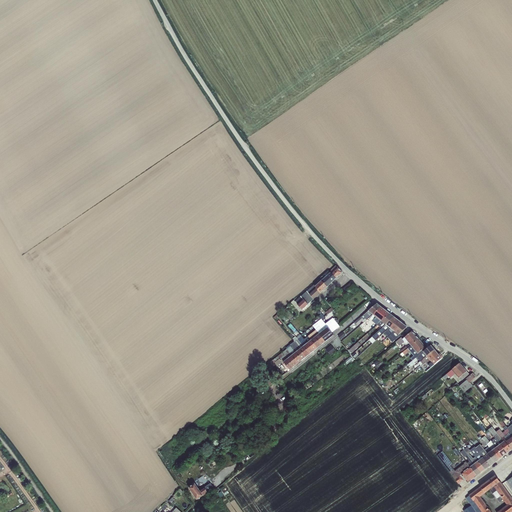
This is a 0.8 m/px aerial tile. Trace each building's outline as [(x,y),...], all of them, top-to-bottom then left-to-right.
[(331,273),(336,278),(342,272),(338,267),(331,273)] [(326,277),(330,273),(329,271),(328,270),(326,273),(323,276),(323,277),(320,279),(321,281),(321,280),(326,277)] [(330,273),(326,277),(331,283),(336,278),(331,273),(330,273)] [(321,280),(327,286),(331,283),(326,277),(321,280)] [(318,283),(324,290),(327,286),(321,280),(321,281),(318,283)] [(331,307),(355,288),(351,282),(327,301),(331,307)] [(316,288),(320,293),(324,290),(318,283),(315,287),(316,288)] [(310,294),(316,288),(315,287),(314,286),(307,291),(310,294)] [(310,294),(314,299),(320,293),(316,288),(310,294)] [(298,305),(304,300),(301,296),(295,301),(298,305)] [(298,305),(302,310),(303,308),(303,309),(306,306),(306,305),(308,304),(304,300),(298,305)] [(377,304),(368,311),(373,314),(373,315),(381,307),(377,304)] [(390,314),(381,307),(373,315),(377,317),(381,321),(382,321),(390,314)] [(327,314),(324,317),(326,319),(335,312),(334,310),(333,310),(327,314)] [(363,320),(365,321),(368,318),(373,314),(368,311),(361,317),(353,323),(356,326),(363,320)] [(373,315),(373,314),(368,318),(365,321),(361,325),(363,328),(368,323),(367,322),(369,320),(372,323),(375,320),(377,317),(373,315)] [(386,324),(394,317),(390,314),(382,321),(385,324),(386,324)] [(379,323),(381,321),(377,317),(375,320),(372,323),(367,327),(369,329),(376,322),(379,323)] [(390,328),(398,320),(394,317),(386,324),(390,328)] [(317,323),(323,330),(327,327),(325,325),(321,319),(320,320),(317,323)] [(399,334),(407,327),(398,320),(390,328),(394,331),(399,335),(399,334)] [(325,325),(327,327),(331,332),(336,329),(330,321),(325,325)] [(390,328),(386,324),(385,324),(381,328),(372,336),(374,338),(380,333),(381,335),(386,331),(390,328)] [(327,327),(323,330),(330,338),(333,335),(331,332),(327,327)] [(394,331),(390,328),(386,331),(381,335),(383,338),(386,335),(388,337),(394,331)] [(309,336),(311,340),(319,334),(316,330),(309,336)] [(319,334),(324,342),(330,338),(323,330),(319,334)] [(399,335),(394,331),(388,337),(387,337),(392,342),(400,336),(399,334),(399,335)] [(411,345),(419,339),(416,335),(412,331),(405,337),(408,341),(411,345)] [(299,339),(301,342),(305,339),(301,334),(294,339),(295,340),(294,342),(294,343),(299,339)] [(311,340),(317,348),(324,342),(319,334),(311,340)] [(309,336),(305,339),(301,342),(303,346),(311,340),(309,336)] [(408,341),(405,337),(402,339),(401,337),(395,342),(399,346),(404,341),(405,343),(408,341)] [(294,343),(300,349),(303,346),(301,342),(299,339),(294,343)] [(417,352),(418,353),(425,347),(419,340),(419,339),(411,345),(415,350),(417,352)] [(303,346),(309,354),(317,348),(311,340),(303,346)] [(291,346),(295,352),(300,349),(294,343),(294,342),(290,345),(291,346)] [(350,353),(360,345),(358,342),(348,350),(350,353)] [(331,356),(336,351),(331,345),(326,349),(331,356)] [(412,353),(415,350),(411,345),(400,354),(402,357),(410,351),(412,353)] [(427,356),(434,350),(431,345),(426,349),(423,352),(427,356)] [(287,349),(291,355),(295,352),(291,346),(287,349)] [(300,349),(304,358),(309,354),(303,346),(300,349)] [(282,352),(287,359),(291,355),(287,349),(282,352)] [(295,352),(301,361),(304,358),(300,349),(295,352)] [(419,355),(418,353),(417,352),(415,350),(412,353),(413,355),(410,358),(413,360),(419,355)] [(438,355),(434,350),(427,356),(431,361),(434,359),(439,355),(438,355)] [(282,352),(277,356),(280,359),(282,363),(284,365),(285,364),(283,362),(287,359),(282,352)] [(291,355),(296,364),(301,361),(295,352),(291,355)] [(423,358),(427,356),(423,352),(419,355),(413,360),(408,364),(411,367),(415,363),(414,362),(421,357),(422,359),(423,358)] [(439,355),(434,359),(437,362),(443,357),(440,353),(438,355),(439,355)] [(287,359),(293,367),(296,364),(291,355),(287,359)] [(304,364),(307,367),(318,358),(315,355),(304,364)] [(276,365),(277,366),(282,363),(280,359),(277,356),(270,362),(274,367),(276,365)] [(432,362),(431,361),(427,356),(423,358),(424,359),(421,361),(422,364),(423,364),(426,362),(428,365),(432,362)] [(285,364),(290,370),(293,367),(287,359),(283,362),(285,364)] [(431,369),(437,362),(434,359),(431,361),(432,362),(428,365),(431,369)] [(456,374),(460,377),(466,372),(459,363),(452,369),(456,374)] [(459,378),(461,381),(469,374),(467,371),(466,372),(460,377),(459,378)] [(459,386),(464,392),(473,385),(470,382),(476,377),(473,373),(466,378),(467,379),(459,386)] [(424,399),(433,391),(432,389),(422,397),(424,399)] [(261,427),(275,416),(273,413),(259,424),(261,427)] [(511,430),(510,432),(510,431),(511,430),(510,427),(507,429),(505,426),(506,426),(502,421),(499,423),(505,431),(502,433),(499,429),(496,432),(501,438),(502,437),(505,441),(509,437),(511,435),(511,430)] [(500,444),(505,441),(502,437),(501,438),(496,432),(494,429),(492,427),(488,430),(496,438),(500,444)] [(496,447),(500,444),(496,438),(492,441),(496,447)] [(492,450),(496,447),(492,441),(491,441),(490,442),(487,444),(489,447),(492,450)] [(500,444),(507,453),(511,450),(505,441),(500,444)] [(496,447),(503,456),(507,453),(500,444),(496,447)] [(478,461),(483,457),(480,453),(475,446),(470,450),(471,452),(475,457),(478,461)] [(492,451),(499,459),(503,456),(496,447),(492,450),(492,451)] [(487,454),(494,463),(499,459),(492,451),(487,454)] [(474,464),(478,461),(475,457),(473,459),(470,455),(469,455),(468,454),(467,455),(474,464)] [(483,457),(489,466),(494,463),(487,454),(483,457)] [(464,458),(461,460),(464,464),(454,472),(453,470),(451,468),(451,467),(442,455),(438,458),(454,479),(460,474),(461,474),(470,467),(464,458)] [(478,461),(485,469),(489,466),(483,457),(478,461)] [(474,464),(481,472),(485,469),(478,461),(474,464)] [(470,467),(477,475),(481,472),(474,464),(470,467)] [(461,474),(468,482),(477,475),(470,467),(461,474)] [(464,480),(460,474),(454,479),(459,484),(464,480)] [(499,481),(495,475),(480,486),(485,493),(490,490),(500,482),(499,481)] [(500,482),(490,490),(492,493),(493,493),(497,498),(500,496),(507,505),(496,511),(511,511),(511,497),(500,481),(499,481),(500,482)] [(189,487),(197,500),(203,495),(200,491),(195,483),(189,487)] [(463,511),(464,511),(491,511),(480,496),(485,493),(480,486),(469,495),(466,498),(471,505),(463,511)]
